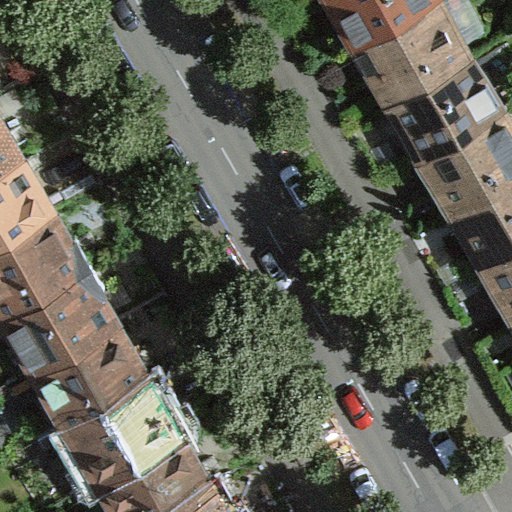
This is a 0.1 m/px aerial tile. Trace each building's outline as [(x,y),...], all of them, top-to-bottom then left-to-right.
[(333,0),(356,40),(424,0),(333,0)] [(470,48),(442,0),(424,0),(356,40),(366,57),(388,95),(470,48)] [(470,48),(388,95),(397,110),(420,150),(502,103),(470,48)] [(430,166),(452,205),(511,170),(511,120),(502,103),(420,150),(430,166)] [(0,161),(21,150),(0,114),(0,161)] [(0,235),(53,205),(35,175),(21,150),(0,161),(0,235)] [(462,222),(484,260),(511,244),(511,170),(452,205),(462,222)] [(75,233),(71,235),(62,220),(54,205),(53,205),(0,235),(0,304),(2,308),(89,258),(75,233)] [(494,278),(511,308),(511,244),(484,260),(494,278)] [(2,308),(34,364),(35,363),(117,315),(100,286),(104,284),(98,273),(89,258),(2,308)] [(117,315),(35,363),(67,418),(148,371),(125,331),(117,315)] [(148,371),(67,418),(99,473),(180,426),(157,386),(148,371)] [(180,426),(99,473),(121,511),(159,511),(212,481),(189,442),(180,426)] [(236,511),(231,502),(226,505),(222,497),(212,481),(159,511),(236,511)]
